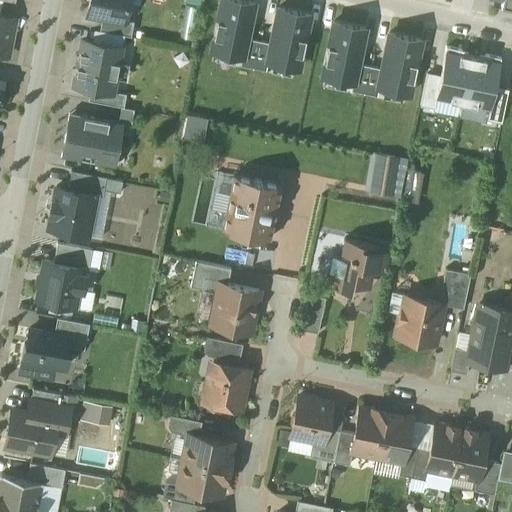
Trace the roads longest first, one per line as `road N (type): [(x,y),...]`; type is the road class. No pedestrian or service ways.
road 1 (residential): [(511,413),(275,365),(246,511)]
road 2 (residential): [(50,0),(7,219)]
road 3 (residential): [(359,0),(511,35)]
